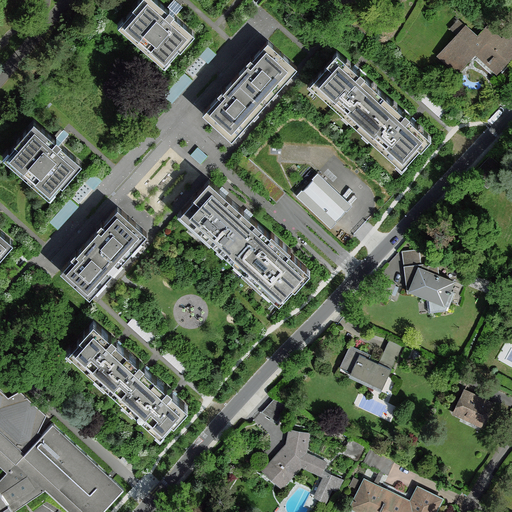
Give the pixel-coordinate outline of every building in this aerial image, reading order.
[(159,0),(133,0),(113,22),(163,66),(195,31),(159,0)] [(452,25),(457,29),(464,22),(460,17),(452,25)] [(466,26),(440,55),(458,72),(477,51),(491,63),(493,60),(502,68),(511,56),(511,29),(502,40),(488,27),(478,37),(466,26)] [(234,70),(263,96),(294,62),(265,35),(234,70)] [(336,51),(307,83),(353,124),(382,93),(336,51)] [(234,70),(199,108),(229,135),(263,96),(234,70)] [(428,134),(382,93),(353,124),(399,166),(428,134)] [(31,118),(0,153),(0,158),(49,200),(82,162),(31,118)] [(502,165),(491,155),(477,171),(488,181),(502,165)] [(317,173),(297,195),(333,227),(353,206),(317,173)] [(210,245),(245,208),(210,177),(177,214),(210,245)] [(72,197),(52,219),(60,227),(80,204),(72,197)] [(84,239),(112,264),(145,226),(116,201),(84,239)] [(245,208),(210,245),(225,258),(259,221),(245,208)] [(259,221),(225,258),(279,307),(313,269),(259,221)] [(0,227),(0,257),(15,241),(0,227)] [(112,264),(84,239),(61,264),(90,289),(112,264)] [(402,251),(404,266),(422,263),(420,249),(402,251)] [(429,269),(428,271),(417,267),(410,269),(408,273),(410,289),(430,298),(430,300),(427,300),(429,312),(448,309),(454,292),(450,290),(453,281),(440,275),(439,264),(428,265),(429,269)] [(396,283),(389,280),(382,295),(390,298),(392,294),(396,295),(400,286),(396,285),(396,283)] [(94,381),(124,349),(89,318),(60,351),(94,381)] [(352,344),(342,364),(352,369),(351,372),(378,385),(383,373),(389,376),(398,357),(389,352),(383,364),(367,356),(369,353),(352,344)] [(124,349),(94,381),(122,406),(152,373),(124,349)] [(472,377),(458,370),(454,378),(468,385),(472,377)] [(152,373),(122,406),(159,438),(188,405),(152,373)] [(0,447),(46,490),(70,511),(85,511),(86,511),(102,511),(124,488),(54,423),(43,435),(38,431),(47,414),(21,390),(9,397),(0,388),(0,447)] [(493,402),(465,389),(454,412),(463,416),(482,425),(493,402)] [(287,405),(275,398),(262,412),(278,422),(287,405)] [(307,433),(291,429),(289,443),(263,470),(282,486),(302,465),(321,474),(327,462),(304,451),(307,433)] [(364,446),(351,439),(344,453),(358,459),(364,446)] [(46,490),(0,447),(0,463),(9,472),(0,480),(0,511),(14,511),(15,511),(46,490)] [(391,457),(371,447),(364,462),(385,472),(391,457)] [(342,479),(327,473),(317,496),(326,500),(332,486),(338,489),(342,479)] [(406,499),(365,479),(351,507),(362,511),(364,511),(366,510),(370,511),(434,511),(442,498),(419,486),(410,504),(405,502),(406,499)]
